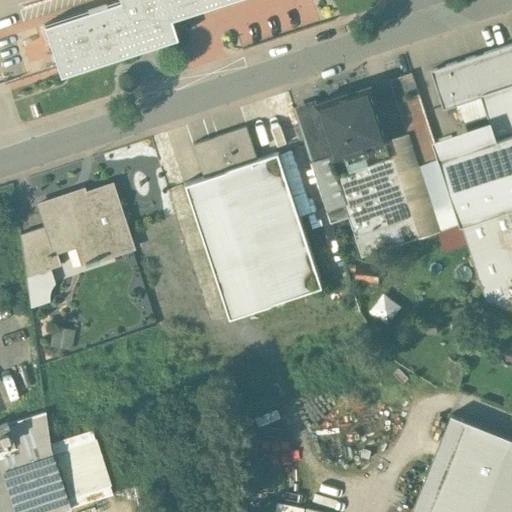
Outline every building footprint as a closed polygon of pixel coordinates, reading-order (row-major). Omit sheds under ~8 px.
[(118,0),(119,0),(42,25),(59,75),(176,37),(169,18),(226,0),(118,0)] [(511,43),(431,70),(444,108),(459,103),(466,124),(488,116),(489,119),(496,139),(511,133),(511,43)] [(412,72),(389,80),(397,102),(419,94),(412,72)] [(371,86),(317,103),(317,104),(327,137),(334,155),(334,156),(387,139),(388,138),(371,86)] [(407,132),(418,165),(440,158),(433,138),(419,94),(397,102),(407,132)] [(317,104),(294,111),(305,144),(327,137),(317,104)] [(440,158),(496,139),(489,119),(433,138),(440,158)] [(247,126),(192,144),(202,176),(183,183),(227,316),(322,285),(279,152),(258,159),(247,126)] [(387,139),(419,235),(461,222),(455,203),(433,210),(418,165),(407,132),(388,138),(387,139)] [(511,133),(496,139),(440,158),(455,203),(461,222),(461,223),(511,206),(511,133)] [(327,137),(305,144),(311,162),(311,161),(327,210),(340,205),(339,201),(344,200),(330,156),(334,155),(327,137)] [(387,139),(334,156),(334,155),(330,156),(344,200),(362,254),(419,235),(387,139)] [(440,158),(418,165),(433,210),(455,203),(440,158)] [(111,184),(83,193),(84,196),(72,200),(70,193),(38,203),(45,225),(53,247),(54,247),(81,238),(88,259),(84,261),(85,263),(97,259),(97,258),(131,247),(111,184)] [(511,206),(461,223),(486,299),(511,309),(511,206)] [(45,225),(20,234),(26,276),(60,264),(54,247),(53,247),(45,225)] [(398,304),(385,294),(374,310),(388,320),(398,304)] [(54,344),(74,346),(76,327),(56,325),(54,344)] [(459,387),(466,364),(451,359),(444,382),(459,387)] [(44,410),(6,422),(13,444),(0,447),(0,472),(12,511),(56,511),(70,508),(67,499),(49,446),(44,410)] [(511,511),(511,438),(450,414),(411,511),(511,511)] [(0,511),(12,511),(0,472),(0,447),(13,444),(6,422),(0,423),(0,511)] [(93,431),(49,446),(67,499),(111,485),(93,431)]
